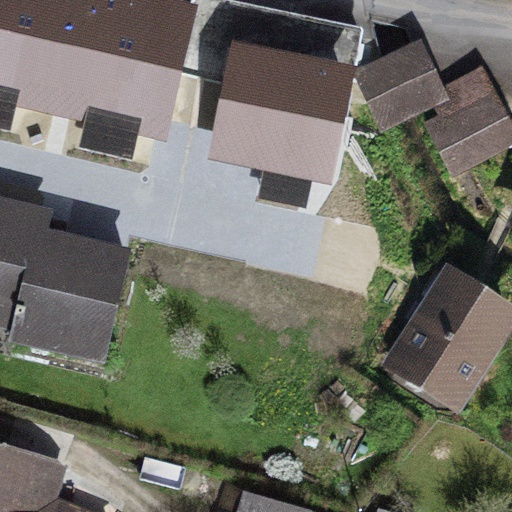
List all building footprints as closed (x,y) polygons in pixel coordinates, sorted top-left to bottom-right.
[(0,0),(0,88),(100,114),(129,0),(0,0)] [(304,73),(313,28),(191,2),(175,75),(298,101),(304,73)] [(352,83),(361,38),(313,28),(304,73),(352,83)] [(362,78),(384,123),(434,99),(439,96),(438,94),(417,51),(362,78)] [(439,96),(434,99),(443,116),(428,124),(450,170),(465,162),(511,138),(511,131),(482,73),(438,94),(439,96)] [(254,113),(155,87),(146,120),(160,124),(150,159),(236,182),(254,113)] [(127,255),(65,241),(70,222),(0,205),(0,300),(22,305),(15,336),(103,357),(127,255)] [(482,353),(505,318),(454,284),(408,353),(398,346),(390,357),(462,405),(493,360),(482,353)] [(75,511),(49,501),(56,475),(20,464),(22,456),(0,449),(0,511),(75,511)] [(243,511),(303,511),(248,496),(243,511)]
